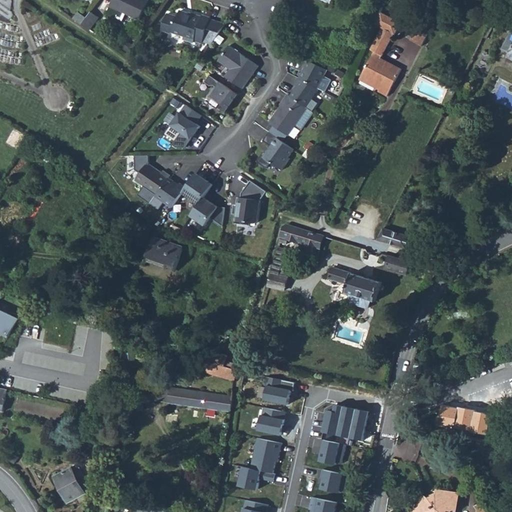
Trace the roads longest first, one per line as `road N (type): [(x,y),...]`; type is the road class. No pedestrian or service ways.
road 1 (tertiary): [(394,411),(427,300),(452,273),(511,239)]
road 2 (residential): [(287,511),(308,401),(320,395),(394,411)]
road 3 (residential): [(219,157),(275,67),(254,1)]
road 4 (residential): [(511,373),(394,411)]
